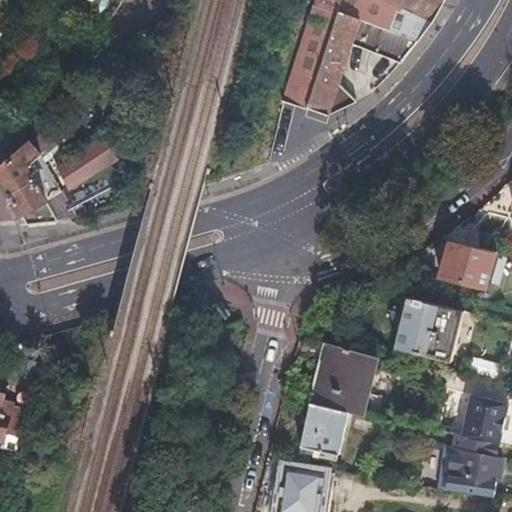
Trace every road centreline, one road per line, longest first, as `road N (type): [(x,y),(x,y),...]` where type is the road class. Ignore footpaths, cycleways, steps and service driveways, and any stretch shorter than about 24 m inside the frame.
road 1 (primary): [(284,242),(432,132),(511,30)]
road 2 (primary): [(480,0),(455,41),(371,129),(261,200)]
road 3 (primary): [(0,321),(284,242)]
road 4 (residential): [(284,242),(226,511)]
road 5 (residential): [(511,138),(413,224),(351,257),(308,260),(284,242)]
road 6 (primary): [(261,200),(0,276)]
road 7 (residential): [(0,155),(118,40),(145,0)]
